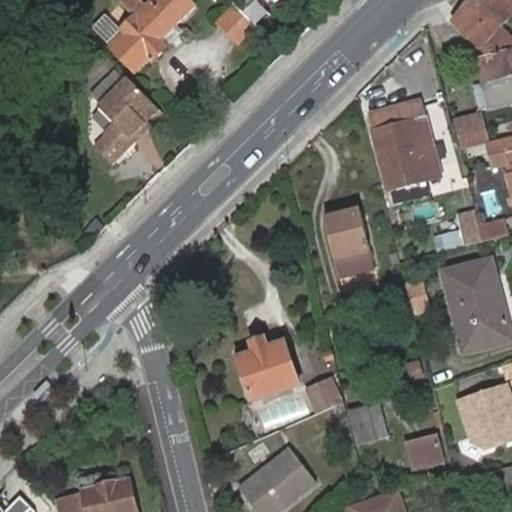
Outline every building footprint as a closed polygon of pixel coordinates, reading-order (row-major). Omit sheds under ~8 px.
[(125,31),(111,45),(135,71),(149,58),(153,61),(183,32),(176,25),(196,6),(189,0),(154,0),(148,6),(142,0),(122,0),(136,15),(122,28),(125,31)] [(235,0),(258,23),(280,0),(235,0)] [(509,102),(511,101),(511,38),(501,27),(511,16),(511,0),(474,0),(455,19),(481,47),(477,52),(488,103),(507,99),(509,102)] [(108,12),(95,24),(102,32),(115,20),(108,12)] [(147,121),(160,109),(129,77),(127,79),(116,68),(92,90),(103,101),(99,105),(115,121),(104,131),(107,134),(95,146),(113,164),(137,141),(131,136),(147,121)] [(414,120),(376,130),(391,192),(411,188),(415,203),(435,197),(427,164),(440,161),(426,106),(412,109),(414,120)] [(374,118),(376,130),(414,120),(412,109),(374,118)] [(483,128),(480,113),(456,119),(460,143),(482,138),(480,129),(483,128)] [(151,126),(147,121),(131,136),(137,141),(151,126)] [(511,137),(492,143),(498,165),(509,163),(511,173),(511,137)] [(326,215),(327,219),(345,215),(345,211),(326,215)] [(361,211),(345,215),(347,220),(362,217),(361,211)] [(475,213),(459,217),(466,246),(483,241),(479,227),(475,213)] [(345,215),(327,219),(341,277),(365,271),(364,266),(373,263),(362,217),(347,220),(345,215)] [(506,220),(479,227),(483,241),(509,235),(506,220)] [(490,260),(480,262),(492,306),(502,303),(490,260)] [(492,306),(480,262),(442,273),(462,353),(511,341),(502,303),(492,306)] [(410,283),(415,315),(432,312),(427,280),(410,283)] [(301,384),(286,342),(270,347),(267,337),(252,342),(256,353),(239,358),(254,400),(301,384)] [(305,389),(313,414),(339,404),(331,379),(305,389)] [(511,403),(506,386),(459,402),(472,442),(485,449),(511,440),(511,419),(510,414),(511,410),(511,403)] [(373,427),(385,424),(380,405),(349,413),(356,441),(375,437),(373,427)] [(387,433),(385,424),(373,427),(375,437),(387,433)] [(408,439),(414,465),(443,457),(437,432),(408,439)] [(289,451),(239,493),(254,511),(285,511),(317,487),(289,451)] [(72,496),(58,500),(61,511),(139,511),(133,478),(86,487),(86,492),(77,494),(77,496),(72,496)] [(0,511),(37,511),(24,498),(9,511),(5,511),(0,505),(0,511)] [(380,511),(401,511),(398,501),(378,507),(380,511)]
